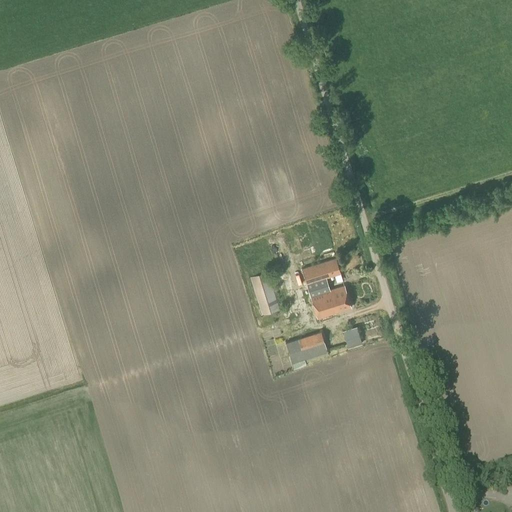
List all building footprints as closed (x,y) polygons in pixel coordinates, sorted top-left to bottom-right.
[(278,177),(284,195),(296,191),(290,173),(278,177)] [(289,198),(290,209),(299,208),(298,197),(289,198)] [(330,290),(326,277),(340,273),(336,259),(302,269),(311,296),(317,318),(351,307),(344,286),(330,290)] [(250,278),(254,294),(261,317),(280,311),(268,272),(250,278)] [(348,348),(362,344),(356,326),(342,331),(348,348)] [(321,334),(321,332),(286,343),(292,363),(294,369),(306,366),(306,363),(328,356),(327,352),(324,342),(327,341),(324,333),(321,334)] [(359,380),(372,377),(371,370),(357,373),(359,380)]
